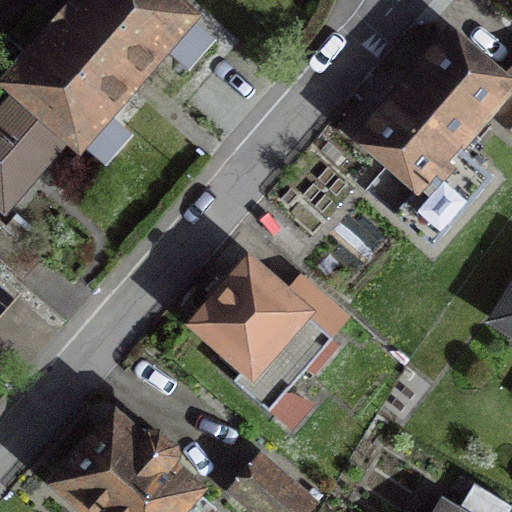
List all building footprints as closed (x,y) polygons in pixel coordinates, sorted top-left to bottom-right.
[(191,27),(160,0),(82,0),(1,90),(12,100),(0,113),(0,214),(62,146),(75,157),(191,27)] [(500,122),(511,107),(511,78),(471,44),(378,157),(433,203),(500,122)] [(511,107),(500,122),(511,131),(511,107)] [(0,233),(0,266),(21,284),(38,265),(0,233)] [(298,297),(267,270),(207,340),(272,396),(324,335),(342,350),(356,333),(305,289),(298,297)] [(511,303),(494,332),(511,343),(511,303)] [(214,511),(222,504),(131,426),(71,495),(90,511),(214,511)] [(320,511),(272,470),(240,507),(245,511),(320,511)]
